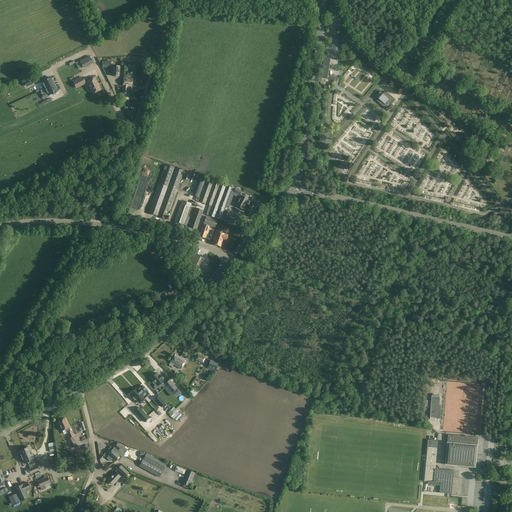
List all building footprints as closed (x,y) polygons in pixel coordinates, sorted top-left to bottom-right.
[(330,58),(324,58),(321,77),(327,78),(330,58)] [(403,59),(400,64),(404,67),(408,62),(403,59)] [(113,65),(112,76),(119,76),(120,66),(113,65)] [(83,75),(74,79),(77,86),(86,82),(83,75)] [(37,81),(35,76),(28,79),(31,84),(37,81)] [(54,84),(51,77),(42,81),(44,85),(40,87),(41,90),(54,84)] [(95,78),(87,81),(93,93),(100,89),(95,78)] [(123,92),(128,92),(129,87),(132,87),(132,79),(124,78),(123,92)] [(43,93),(46,91),(48,95),(57,91),(54,84),(41,90),(43,93)] [(376,96),(379,99),(377,101),(386,109),(394,100),(385,92),(383,94),(380,91),(376,96)] [(165,164),(148,212),(167,219),(184,171),(165,164)] [(198,201),(205,179),(200,177),(193,196),(197,197),(196,200),(198,201)] [(206,180),(205,179),(198,201),(212,206),(208,215),(228,222),(232,213),(224,210),(225,206),(229,208),(235,192),(240,195),(242,192),(233,187),(232,188),(206,179),(206,180)] [(240,198),(238,198),(235,204),(243,208),(246,202),(247,202),(248,199),(241,196),(240,198)] [(190,207),(180,204),(174,222),(187,226),(190,217),(187,216),(190,207)] [(203,210),(195,208),(189,227),(197,230),(203,210)] [(203,224),(215,228),(218,221),(206,216),(203,224)] [(202,226),(199,236),(205,238),(209,226),(203,224),(202,226)] [(226,240),(228,235),(216,231),(212,243),(221,246),(223,240),(226,240)] [(197,270),(204,258),(189,250),(182,263),(197,270)] [(186,360),(175,354),(170,363),(180,369),(186,360)] [(198,355),(196,359),(201,361),(200,362),(203,363),(205,358),(198,355)] [(143,372),(154,364),(149,359),(139,367),(143,372)] [(207,368),(215,371),(218,363),(210,360),(207,368)] [(154,373),(151,376),(152,377),(150,378),(153,381),(153,382),(155,385),(156,384),(159,387),(165,382),(161,378),(162,378),(160,375),(159,376),(156,373),(155,374),(154,373)] [(177,388),(169,380),(163,386),(170,394),(177,388)] [(151,384),(149,386),(159,397),(162,395),(151,384)] [(131,393),(132,394),(131,395),(134,399),(135,398),(138,401),(139,401),(140,402),(143,400),(141,399),(144,397),(149,393),(148,392),(142,385),(138,389),(137,388),(131,393)] [(187,389),(192,394),(196,391),(191,386),(187,389)] [(155,400),(161,407),(165,403),(159,397),(155,400)] [(432,397),(431,417),(430,417),(441,418),(441,405),(440,405),(440,397),(432,397)] [(166,409),(172,415),(177,409),(172,404),(166,409)] [(148,418),(139,408),(134,412),(144,422),(148,418)] [(62,431),(65,429),(66,433),(67,433),(70,439),(69,439),(72,446),(70,447),(71,450),(78,447),(73,437),(74,436),(71,431),(64,419),(57,422),(62,431)] [(476,467),(478,437),(448,434),(445,465),(476,467)] [(454,470),(435,469),(438,441),(428,440),(424,481),(441,483),(440,493),(452,494),(454,470)] [(115,448),(113,449),(121,456),(123,457),(125,455),(124,454),(127,450),(122,445),(121,446),(118,443),(117,445),(115,444),(114,446),(115,447),(114,447),(115,448)] [(29,447),(24,449),(29,461),(34,459),(29,447)] [(83,448),(74,453),(76,458),(85,454),(83,448)] [(24,463),(29,461),(24,449),(19,451),(24,463)] [(121,456),(113,449),(108,455),(109,456),(107,459),(111,462),(112,459),(115,462),(121,456)] [(146,454),(139,467),(159,477),(166,465),(146,454)] [(70,459),(62,460),(63,469),(71,468),(70,459)] [(121,466),(117,470),(125,477),(129,473),(121,466)] [(181,480),(188,483),(193,470),(186,467),(181,480)] [(115,472),(111,477),(108,481),(113,485),(120,477),(115,472)] [(47,477),(46,476),(43,477),(44,479),(38,481),(39,484),(37,485),(38,487),(49,482),(47,477)] [(30,489),(26,482),(14,488),(20,501),(28,497),(26,491),(30,489)]
